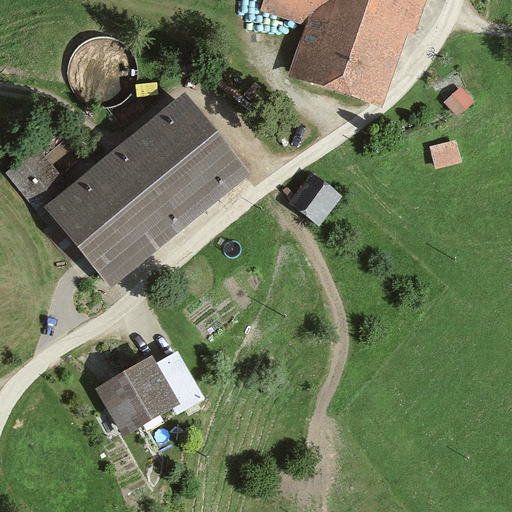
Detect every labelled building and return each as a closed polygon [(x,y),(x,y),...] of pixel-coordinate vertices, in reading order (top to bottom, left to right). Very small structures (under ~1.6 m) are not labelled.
[(265,0),(262,12),(306,26),(288,80),(383,112),(409,35),(415,37),(427,0),(265,0)] [(456,92),(441,104),(453,119),(468,107),(456,92)] [(236,178),(175,104),(75,187),(46,151),(15,176),(106,285),(236,178)] [(443,145),(421,154),(429,171),(451,162),(443,145)] [(338,196),(314,176),(291,203),(316,223),(338,196)] [(166,359),(96,395),(118,438),(188,402),(166,359)]
